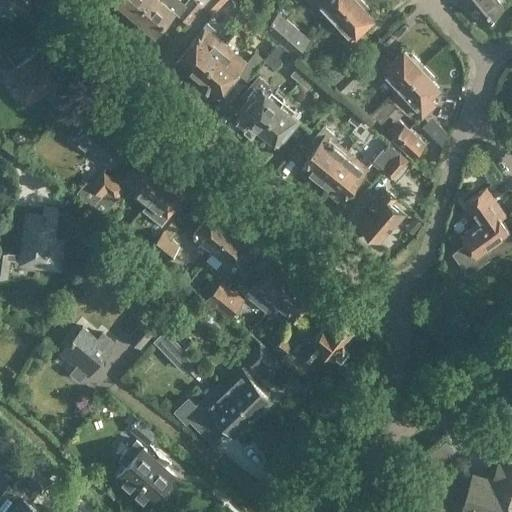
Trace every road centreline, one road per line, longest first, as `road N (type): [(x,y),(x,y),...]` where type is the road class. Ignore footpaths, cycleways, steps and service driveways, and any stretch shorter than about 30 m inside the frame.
road 1 (residential): [(392,292),(96,49),(84,35),(79,0)]
road 2 (residential): [(392,292),(425,259),(466,115)]
road 3 (residential): [(397,433),(386,402),(397,330),(392,292)]
road 4 (tertiary): [(397,433),(511,345)]
road 5 (tertiary): [(294,511),(397,433)]
